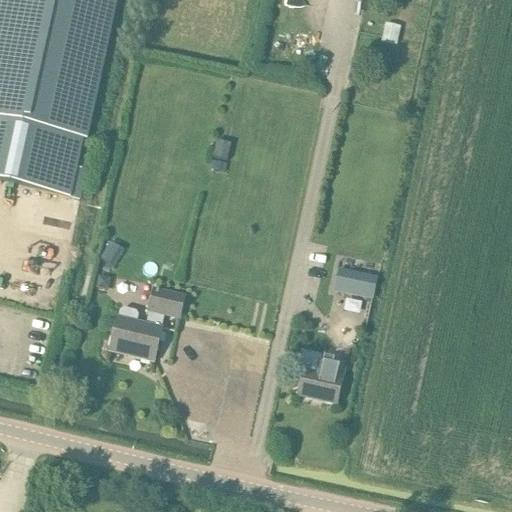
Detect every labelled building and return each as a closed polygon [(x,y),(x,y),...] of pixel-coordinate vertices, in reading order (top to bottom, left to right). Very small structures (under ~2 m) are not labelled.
[(0,0),(0,184),(79,202),(83,182),(85,172),(77,170),(114,2),(103,0),(0,0)] [(380,45),(396,48),(401,28),(385,24),(380,45)] [(217,141),(212,159),(227,163),(231,145),(217,141)] [(211,162),(209,170),(224,174),(227,165),(211,162)] [(111,244),(100,261),(113,269),(124,251),(111,244)] [(369,278),(339,272),(335,290),(366,296),(369,278)] [(99,277),(96,289),(108,292),(111,279),(99,277)] [(118,320),(114,333),(110,353),(111,353),(112,349),(134,355),(133,358),(154,363),(162,330),(161,330),(164,316),(180,320),(185,299),(154,291),(149,313),(146,326),(138,324),(139,318),(137,314),(124,311),(120,313),(119,320),(118,320)] [(344,317),(331,328),(342,341),(354,330),(344,317)] [(303,374),(302,378),(298,398),(299,398),(300,395),(322,401),(321,403),(336,407),(345,370),(330,366),(328,376),(318,374),(322,358),(302,353),(297,372),(303,374)]
